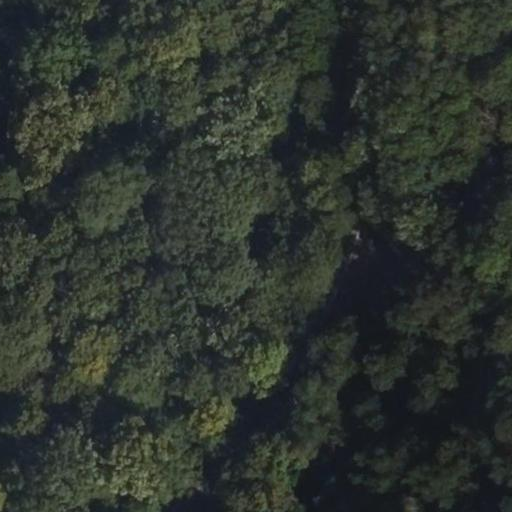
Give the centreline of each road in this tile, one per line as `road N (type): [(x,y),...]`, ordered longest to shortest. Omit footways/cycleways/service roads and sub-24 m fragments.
road 1 (secondary): [(371,0),(376,51),(360,254),(266,406),(174,511)]
road 2 (track): [(330,511),(341,447),(411,305),(402,275),(360,254)]
